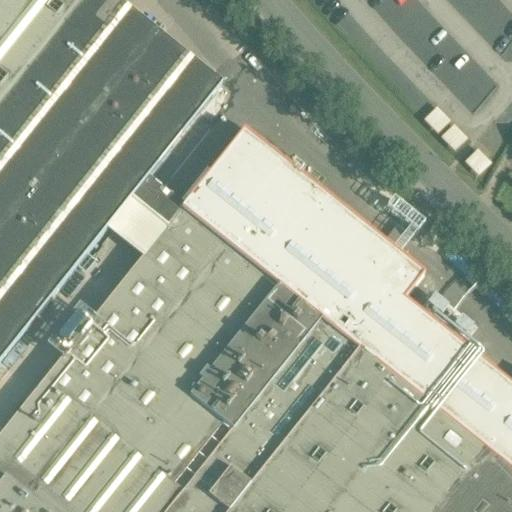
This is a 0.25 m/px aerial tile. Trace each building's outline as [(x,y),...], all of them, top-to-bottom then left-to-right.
[(109,0),(82,0),(0,103),(0,365),(107,232),(211,101),(221,89),(109,0)] [(0,0),(0,103),(82,0),(0,0)] [(511,377),(471,344),(475,340),(413,290),(417,285),(356,236),(355,235),(359,229),(289,173),(294,167),(211,101),(107,232),(142,260),(168,227),(201,253),(213,237),(511,475),(511,377)] [(423,121),(432,130),(442,120),(433,111),(423,121)] [(438,139),(453,153),(465,141),(449,127),(438,139)] [(477,151),(463,164),(477,177),(490,165),(477,151)] [(511,511),(511,475),(213,237),(201,253),(168,227),(142,260),(0,438),(0,511),(168,511),(170,510),(173,511),(511,511)]
